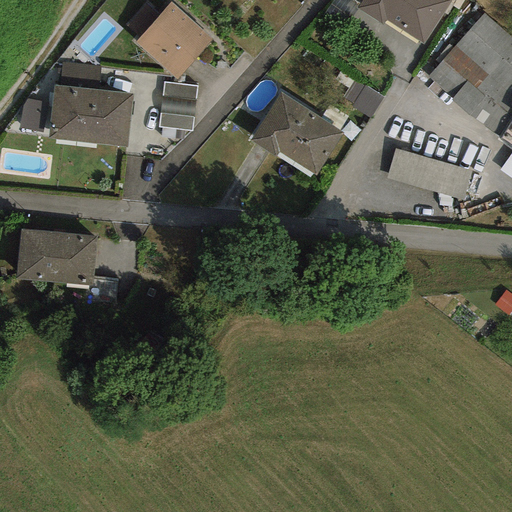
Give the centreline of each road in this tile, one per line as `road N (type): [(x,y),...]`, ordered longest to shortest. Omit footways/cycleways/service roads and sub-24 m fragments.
road 1 (unclassified): [(0,195),(511,245)]
road 2 (track): [(81,0),(0,119)]
